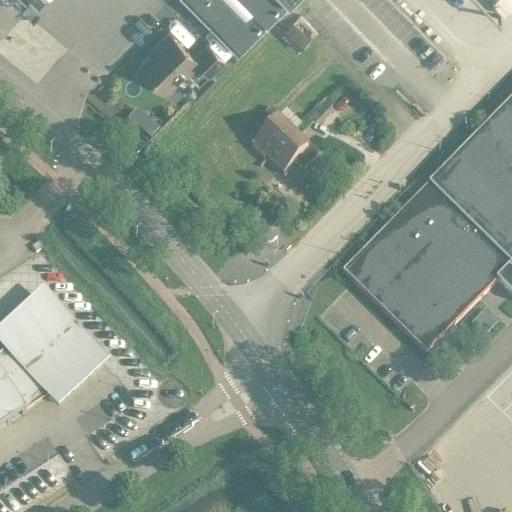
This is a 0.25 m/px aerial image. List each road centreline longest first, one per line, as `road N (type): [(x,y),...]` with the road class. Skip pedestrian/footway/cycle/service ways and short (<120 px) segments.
road 1 (tertiary): [(235,323),(136,209),(0,85)]
road 2 (unclassified): [(235,323),(348,224),(435,128)]
road 3 (unclassified): [(68,511),(273,377)]
road 4 (tertiary): [(360,511),(273,377)]
road 5 (unknown): [(22,102),(135,0)]
